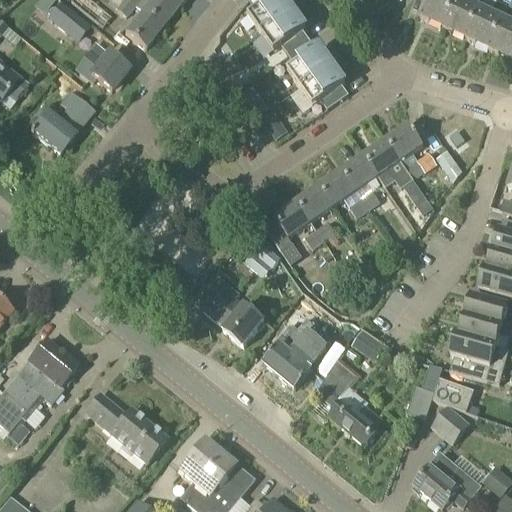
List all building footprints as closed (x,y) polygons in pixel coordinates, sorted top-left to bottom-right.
[(75,0),(70,7),(102,34),(111,23),(82,0),(75,0)] [(123,4),(135,13),(144,1),(142,0),(119,0),(124,3),(123,4)] [(155,0),(141,18),(161,34),(178,13),(162,0),(155,0)] [(162,0),(178,13),(188,0),(162,0)] [(248,21),(261,39),(293,16),(281,0),(256,0),(249,6),(255,15),(248,21)] [(429,0),(419,22),(443,33),(457,3),(456,3),(450,0),(429,0)] [(443,33),(466,44),(480,14),(479,13),(467,8),(470,0),(457,0),(456,3),(457,3),(443,33)] [(115,14),(126,23),(135,13),(123,4),(115,14)] [(46,24),(77,49),(91,32),(60,8),(46,24)] [(480,14),(466,44),(489,55),(503,25),(491,19),(480,14)] [(281,51),(288,61),(310,45),(303,36),(306,34),(293,16),(261,39),(274,57),(281,51)] [(124,39),(144,55),(161,34),(141,18),(124,39)] [(489,55),(511,65),(511,28),(503,25),(489,55)] [(287,76),(300,94),(332,71),(319,52),(316,54),(310,45),(288,61),(295,70),(287,76)] [(96,86),(111,98),(129,76),(107,59),(103,64),(91,54),(74,76),(92,91),(96,86)] [(234,61),(223,68),(230,79),(241,72),(234,61)] [(0,107),(5,101),(13,107),(26,91),(18,84),(0,69),(0,107)] [(321,106),(327,115),(349,100),(342,91),(345,89),(332,71),(300,94),(313,112),(321,106)] [(31,137),(60,161),(75,142),(95,117),(69,97),(59,110),(65,115),(56,126),(46,119),(31,137)] [(254,115),(259,122),(269,115),(264,108),(254,115)] [(262,126),(276,144),(287,136),(274,117),(262,126)] [(421,133),(433,154),(443,148),(430,127),(421,133)] [(408,130),(385,145),(412,185),(413,186),(415,184),(419,189),(426,184),(423,179),(425,178),(417,166),(412,159),(423,151),(408,130)] [(385,145),(363,161),(378,182),(389,175),(394,182),(401,192),(412,185),(385,145)] [(449,183),(452,186),(462,177),(460,176),(448,157),(437,165),(449,183)] [(363,161),(341,176),(356,198),(368,189),(378,182),(363,161)] [(341,176),(319,191),(334,213),(344,206),(356,198),(341,176)] [(500,217),(511,220),(511,176),(510,176),(506,189),(508,190),(507,194),(511,195),(511,207),(503,204),(500,217)] [(319,191),(297,207),(312,228),(323,221),(334,213),(319,191)] [(381,208),(373,197),(361,205),(362,206),(369,216),(370,215),(381,208)] [(362,206),(361,205),(349,213),(353,218),(357,224),(369,216),(362,206)] [(433,214),(427,206),(418,212),(423,220),(433,214)] [(297,207),(274,222),(289,244),(311,229),(312,228),(297,207)] [(328,227),(316,235),(324,247),(336,239),(328,227)] [(316,235),(304,243),(312,255),(324,247),(316,235)] [(511,240),(498,236),(492,256),(511,262),(511,240)] [(244,268),(265,285),(282,264),(262,247),(244,268)] [(486,276),(511,283),(511,262),(492,256),(486,276)] [(477,295),(511,305),(511,283),(486,276),(484,285),(480,284),(477,295)] [(222,335),(243,353),(265,327),(244,310),(248,305),(217,281),(194,309),(224,333),(222,335)] [(304,301),(294,314),(293,314),(284,326),(289,330),(274,348),(278,352),(264,369),(294,395),(310,376),(309,375),(328,353),(309,337),(324,317),(304,301)] [(469,301),(463,321),(511,335),(511,330),(511,327),(502,324),(505,312),(469,301)] [(0,331),(11,318),(0,308),(0,331)] [(458,341),(494,352),(497,340),(508,343),(511,335),(463,321),(458,341)] [(353,351),(376,366),(385,354),(362,338),(353,351)] [(450,377),(499,390),(509,356),(494,352),(458,341),(455,350),(453,350),(450,361),(455,362),(450,377)] [(5,442),(17,428),(25,418),(39,402),(50,412),(63,396),(60,394),(77,373),(46,346),(27,369),(16,383),(16,382),(0,401),(0,432),(3,434),(0,437),(0,442),(3,445),(5,442)] [(337,367),(318,394),(315,399),(322,404),(335,414),(329,422),(365,452),(377,436),(374,434),(382,424),(366,411),(368,408),(351,394),(359,384),(353,379),(337,367)] [(435,399),(440,384),(443,376),(430,372),(423,394),(435,399)] [(474,396),(440,384),(435,399),(433,405),(466,417),(474,396)] [(435,399),(423,394),(416,392),(406,419),(426,426),(433,405),(435,399)] [(109,442),(145,471),(166,445),(130,415),(125,421),(99,400),(84,418),(110,440),(109,442)] [(431,433),(453,451),(470,430),(448,412),(431,433)] [(182,507),(187,511),(232,511),(254,486),(204,445),(177,478),(194,492),(182,507)] [(458,511),(466,511),(482,493),(440,459),(413,492),(437,511),(445,511),(451,506),(458,511)] [(511,486),(496,474),(485,488),(502,502),(511,489),(511,486)] [(6,480),(0,485),(0,499),(13,490),(6,480)] [(21,511),(20,511),(9,502),(5,507),(0,511),(21,511)]
